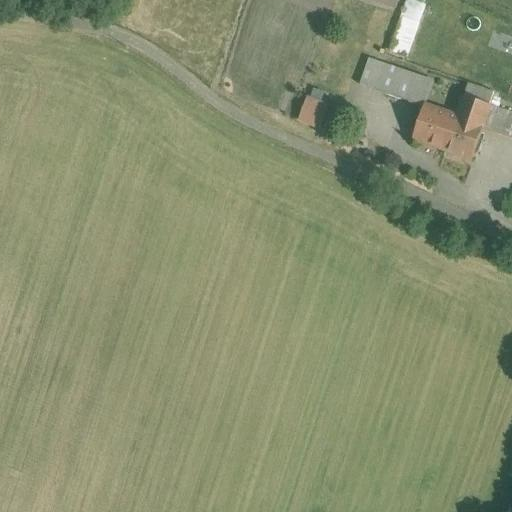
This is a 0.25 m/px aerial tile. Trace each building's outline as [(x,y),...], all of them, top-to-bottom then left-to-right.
[(359,0),(394,13),(398,0),(359,0)] [(406,4),(388,55),(407,62),(426,11),(406,4)] [(435,77),(375,56),(364,86),(424,108),(435,77)] [(454,97),(449,116),(419,107),(408,145),(469,163),(481,125),(479,125),(485,107),(454,97)] [(305,98),(296,123),(319,132),(329,107),(305,98)] [(511,112),(496,107),(488,133),(511,140),(511,112)]
